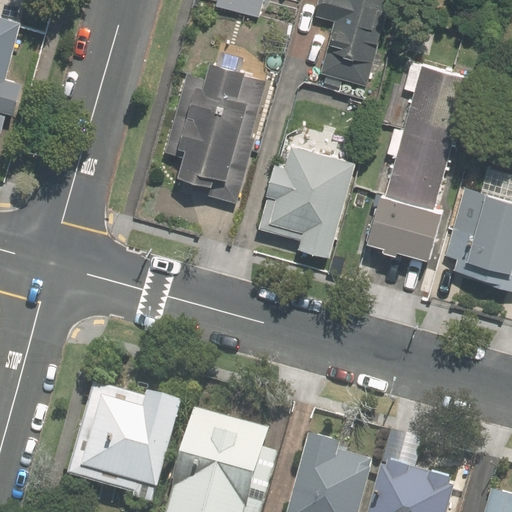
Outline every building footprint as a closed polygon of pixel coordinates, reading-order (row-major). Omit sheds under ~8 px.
[(221,0),(220,5),(263,15),(266,0),(221,0)] [(392,0),(326,0),(323,10),(345,16),(331,68),(372,79),(392,0)] [(0,6),(0,132),(12,128),(16,112),(9,110),(11,103),(22,106),(31,76),(19,72),(35,16),(0,6)] [(181,92),(164,164),(189,170),(185,187),(228,198),(255,89),(237,84),(238,80),(204,71),(210,49),(190,44),(181,81),(189,83),(186,93),(181,92)] [(389,193),(382,191),(369,239),(434,256),(446,209),(438,207),(473,76),(425,63),(389,193)] [(288,164),(279,161),(263,224),(305,235),(302,246),(333,254),(358,159),(294,143),(288,164)] [(511,197),(479,189),(470,226),(457,223),(450,252),(462,256),(459,266),(483,273),(481,279),(511,286),(511,197)] [(147,397),(95,382),(68,472),(155,498),(184,400),(149,390),(147,397)] [(268,428),(194,408),(165,511),(258,511),(274,452),(263,449),(268,428)] [(418,440),(386,431),(379,460),(410,469),(418,440)] [(341,443),(307,434),(285,511),(359,511),(373,461),(338,452),(341,443)] [(447,511),(456,482),(381,461),(366,511),(447,511)] [(511,511),(511,498),(489,492),(483,511),(511,511)]
